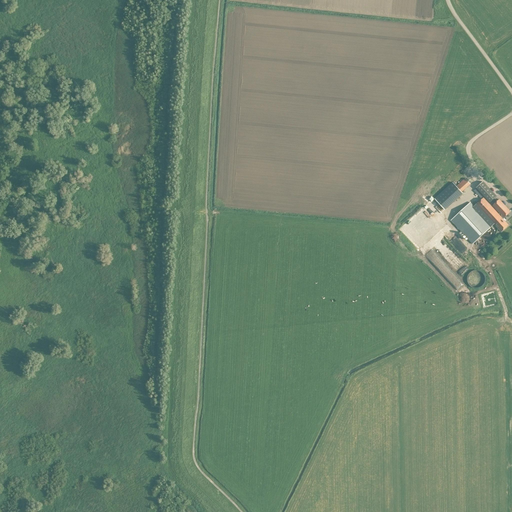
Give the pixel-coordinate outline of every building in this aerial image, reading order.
[(452,182),(434,198),(444,209),(462,193),(461,191),(470,183),(463,176),(454,184),(452,182)] [(496,196),(482,181),(476,187),(489,202),(496,196)] [(508,224),(503,218),(500,216),(483,197),(476,203),(473,206),(469,202),(450,219),(472,243),(493,223),(500,231),(508,224)] [(500,216),(503,218),(510,211),(499,199),(492,205),(501,215),(500,216)] [(426,220),(429,225),(446,213),(443,208),(426,220)] [(434,251),(439,256),(460,237),(455,232),(434,251)] [(443,263),(447,267),(466,246),(462,242),(443,263)] [(449,271),(454,277),(473,262),(476,266),(479,263),(474,257),(471,259),(468,256),(449,271)]
